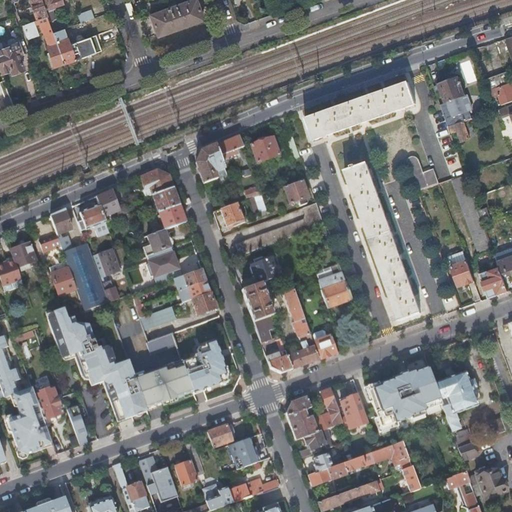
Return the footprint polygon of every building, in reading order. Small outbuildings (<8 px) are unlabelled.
[(27,0),(35,20),(46,16),(40,0),(27,0)] [(40,0),(46,16),(48,21),(54,19),(50,8),(61,4),(60,0),(40,0)] [(202,19),(195,0),(189,0),(175,5),(175,4),(169,6),(169,7),(149,15),(156,35),(202,19)] [(77,13),(81,22),(93,17),(90,9),(77,13)] [(53,67),(63,63),(52,32),(48,21),(46,16),(35,20),(21,24),(26,39),(37,35),(37,33),(42,32),(46,45),(45,46),(53,67)] [(52,32),(63,63),(74,59),(74,60),(80,58),(79,55),(89,51),(90,54),(100,50),(98,43),(100,42),(97,34),(69,44),(62,28),(52,32)] [(0,72),(9,70),(10,72),(22,68),(17,55),(20,53),(16,43),(1,49),(0,46),(0,72)] [(482,60),(477,62),(484,80),(489,78),(482,60)] [(484,80),(488,92),(491,91),(511,84),(506,72),(489,78),(484,80)] [(444,104),(439,106),(445,121),(447,127),(448,128),(453,126),(468,120),(471,119),(469,112),(472,111),(466,96),(464,97),(459,84),(460,84),(460,82),(459,83),(457,78),(437,85),(444,104)] [(5,110),(12,107),(3,80),(0,81),(0,90),(1,92),(1,98),(5,110)] [(511,101),(511,86),(511,83),(511,84),(491,91),(492,93),(495,92),(500,106),(511,101)] [(323,114),(305,120),(313,141),(415,105),(407,84),(397,88),(396,84),(390,87),(391,90),(363,100),(362,97),(356,99),(357,102),(329,112),(328,109),(322,111),(323,114)] [(508,115),(505,107),(497,110),(501,118),(508,115)] [(453,126),(455,132),(459,143),(469,139),(464,125),(469,123),(468,120),(453,126)] [(242,148),(238,137),(214,146),(219,157),(222,156),(224,160),(238,155),(236,151),(242,148)] [(263,141),(257,144),(250,146),(256,164),(278,156),(272,138),(263,141)] [(300,160),(292,139),(285,141),(289,154),(291,154),(294,162),(300,160)] [(219,157),(214,146),(200,152),(195,164),(203,185),(217,180),(214,174),(224,170),(219,157)] [(248,163),(242,148),(236,151),(238,155),(242,165),(248,163)] [(407,165),(412,178),(423,174),(418,161),(417,160),(417,159),(416,159),(415,158),(414,158),(412,158),(411,158),(410,158),(409,159),(408,159),(408,160),(407,161),(407,162),(407,163),(407,164),(407,165)] [(345,172),(399,321),(420,313),(414,295),(417,294),(415,288),(412,289),(399,255),(402,254),(400,248),(397,249),(387,221),(390,220),(387,214),(385,215),(375,188),(377,186),(375,181),(372,182),(366,164),(355,168),(355,165),(350,167),(351,170),(345,172)] [(214,174),(217,180),(226,177),(224,170),(214,174)] [(417,192),(418,192),(438,185),(433,170),(423,174),(412,178),(417,192)] [(152,195),(172,188),(168,176),(157,171),(139,178),(144,190),(149,188),(152,195)] [(465,175),(452,180),(479,254),(492,250),(482,222),(478,212),(473,198),(465,175)] [(284,189),(290,206),(297,203),(299,208),(306,206),(304,200),(308,199),(301,182),(284,189)] [(248,200),(260,196),(257,187),(244,192),(247,201),(248,200)] [(158,213),(179,205),(172,188),(152,195),(158,213)] [(95,197),(98,205),(103,218),(119,212),(111,190),(95,197)] [(262,202),(260,196),(248,200),(253,215),(261,213),(261,211),(258,203),(262,202)] [(237,204),(220,211),(228,230),(244,224),(237,204)] [(239,257),(324,226),(316,204),(303,209),(305,214),(304,221),(235,246),(239,257)] [(86,231),(105,223),(103,218),(98,205),(91,208),(87,209),(79,213),(86,231)] [(167,229),(185,223),(179,205),(158,213),(165,230),(167,229)] [(478,212),(482,222),(490,219),(486,209),(478,212)] [(84,313),(107,304),(105,299),(105,298),(98,280),(98,279),(90,257),(86,244),(71,250),(66,237),(60,240),(58,235),(71,230),(64,211),(49,217),(56,236),(58,240),(60,248),(68,269),(75,289),(84,313)] [(170,237),(167,229),(165,230),(147,237),(150,246),(142,248),(145,257),(146,257),(146,258),(148,262),(147,262),(148,264),(146,265),(150,278),(152,277),(153,279),(154,279),(178,270),(172,253),(170,248),(171,248),(167,238),(170,237)] [(43,254),(60,248),(58,240),(56,236),(38,242),(43,254)] [(29,264),(30,267),(37,265),(29,244),(10,250),(14,262),(0,266),(0,280),(5,294),(24,287),(18,272),(17,268),(29,264)] [(119,272),(111,250),(110,250),(98,255),(90,257),(98,279),(98,280),(119,272)] [(448,260),(451,267),(467,261),(463,252),(450,257),(448,260)] [(249,266),(256,285),(262,283),(282,276),(283,273),(277,255),(274,254),(269,256),(270,258),(263,261),(249,266)] [(511,256),(496,263),(498,268),(502,278),(511,274),(511,256)] [(458,287),(474,282),(467,261),(451,267),(458,287)] [(18,272),(30,267),(29,264),(17,268),(18,272)] [(317,281),(327,309),(350,300),(337,264),(329,267),(332,276),(318,281),(317,281)] [(315,272),(318,281),(332,276),(329,267),(315,272)] [(479,275),(488,299),(507,292),(502,278),(498,268),(479,275)] [(58,296),(75,289),(68,269),(50,275),(58,296)] [(178,270),(154,279),(156,286),(173,280),(181,277),(178,270)] [(206,281),(201,270),(182,277),(181,277),(173,280),(177,292),(206,281)] [(191,301),(210,293),(206,281),(177,292),(181,304),(191,301)] [(281,374),(318,360),(313,346),(311,347),(310,344),(307,345),(305,341),(299,343),(302,350),(295,353),(286,356),(279,335),(273,337),(274,338),(272,340),(270,340),(267,332),(274,329),(270,317),(273,316),(262,283),(256,285),(241,291),(261,347),(276,341),(280,353),(265,358),(269,368),(281,374)] [(294,290),(292,285),(282,289),(284,293),(294,290)] [(295,295),(294,290),(284,293),(294,322),(292,323),(299,342),(310,337),(296,297),(295,295)] [(212,310),(215,309),(210,293),(191,301),(196,316),(208,311),(212,310)] [(136,294),(130,296),(131,298),(135,307),(140,305),(136,294)] [(140,305),(135,307),(139,319),(145,317),(141,305),(140,305)] [(139,319),(144,332),(176,320),(171,308),(145,317),(139,319)] [(118,423),(147,413),(146,410),(134,378),(133,375),(128,363),(115,367),(114,366),(116,365),(111,350),(102,353),(101,351),(100,350),(97,351),(94,343),(95,343),(89,327),(77,325),(74,319),(68,321),(67,319),(65,310),(57,313),(53,314),(55,320),(48,322),(49,325),(62,361),(63,361),(74,357),(75,360),(82,379),(88,377),(89,380),(92,387),(104,383),(118,423)] [(29,457),(53,449),(52,445),(43,421),(34,397),(31,389),(23,393),(19,382),(20,381),(16,370),(15,370),(7,348),(8,348),(4,337),(3,338),(0,329),(0,385),(3,392),(5,399),(13,397),(20,417),(13,419),(12,417),(7,418),(5,423),(8,432),(12,434),(19,452),(19,453),(27,458),(29,457)] [(314,342),(330,336),(328,330),(324,329),(314,333),(312,336),(314,342)] [(13,338),(15,343),(38,335),(36,330),(13,338)] [(176,347),(171,334),(148,343),(146,343),(151,357),(176,347)] [(321,360),(336,354),(330,336),(314,342),(321,360)] [(183,367),(191,389),(199,387),(200,388),(202,389),(220,383),(223,377),(225,377),(222,369),(224,369),(214,342),(198,348),(196,351),(198,355),(194,356),(194,358),(181,363),(183,367)] [(134,378),(146,410),(192,393),(191,389),(183,367),(181,363),(181,361),(144,374),(134,378)] [(434,384),(427,367),(415,371),(414,369),(392,377),(393,379),(380,384),(381,386),(369,391),(382,428),(407,420),(406,418),(419,413),(418,409),(440,401),(434,384)] [(439,382),(434,384),(440,401),(441,405),(451,432),(453,437),(457,448),(461,447),(471,443),(466,429),(461,431),(457,421),(459,420),(458,419),(457,419),(455,414),(477,406),(473,394),(471,389),(476,388),(473,379),(468,381),(464,372),(439,381),(439,382)] [(343,396),(353,392),(349,383),(340,387),(343,396)] [(339,415),(329,388),(320,392),(328,414),(315,419),(320,431),(324,430),(341,423),(340,419),(339,415)] [(34,397),(43,421),(62,414),(60,409),(56,396),(53,389),(48,391),(47,390),(39,392),(40,395),(34,397)] [(56,396),(60,409),(65,407),(63,401),(60,395),(56,396)] [(363,409),(358,396),(356,397),(355,395),(346,398),(346,400),(340,403),(345,417),(349,428),(349,430),(366,424),(361,410),(363,409)] [(310,408),(306,397),(290,402),(285,414),(294,441),(303,438),(317,432),(311,416),(314,415),(312,414),(311,412),(310,408)] [(418,409),(419,413),(441,405),(440,401),(418,409)] [(76,406),(66,410),(79,446),(87,444),(85,436),(86,435),(76,406)] [(345,417),(340,419),(341,423),(344,429),(349,428),(345,417)] [(511,429),(506,417),(494,421),(498,433),(511,429)] [(230,424),(207,432),(212,448),(231,441),(229,435),(234,433),(230,424)] [(324,445),(329,443),(324,430),(320,431),(319,432),(324,445)] [(299,452),(301,458),(331,447),(329,443),(324,445),(319,432),(317,432),(303,438),(306,445),(308,444),(310,448),(299,452)] [(191,438),(183,441),(191,460),(198,481),(206,478),(191,438)] [(395,471),(397,470),(395,466),(400,464),(398,460),(407,457),(402,442),(378,450),(371,453),(369,453),(373,463),(387,458),(387,460),(391,459),(394,467),(393,467),(395,471)] [(457,448),(462,462),(476,457),(471,443),(461,447),(457,448)] [(222,475),(260,461),(257,453),(227,463),(224,455),(222,456),(221,453),(215,455),(222,475)] [(313,465),(316,473),(332,467),(327,453),(313,458),(315,464),(313,465)] [(346,473),(373,463),(369,453),(354,459),(347,462),(342,463),(346,473)] [(347,462),(354,459),(352,453),(345,456),(347,462)] [(152,456),(138,461),(150,495),(157,493),(160,503),(177,496),(167,468),(157,471),(152,456)] [(409,492),(419,489),(407,457),(398,460),(400,464),(402,470),(401,470),(409,492)] [(198,481),(191,460),(174,466),(182,486),(198,481)] [(263,470),(260,461),(222,475),(225,483),(263,470)] [(307,476),(311,487),(343,476),(342,474),(346,473),(342,463),(332,467),(316,473),(307,476)] [(120,464),(112,466),(128,511),(137,511),(149,507),(139,481),(133,484),(134,485),(128,488),(120,464)] [(467,477),(474,497),(482,494),(484,500),(504,493),(503,489),(500,483),(499,479),(496,471),(489,473),(486,474),(485,470),(485,469),(474,473),(475,475),(467,477)] [(467,511),(479,511),(474,497),(467,477),(465,472),(444,480),(448,490),(455,487),(460,501),(463,500),(463,501),(461,505),(460,507),(466,509),(467,511)] [(317,502),(320,511),(382,489),(379,480),(352,489),(317,502)] [(232,503),(249,497),(245,484),(228,490),(232,503)] [(210,511),(232,503),(228,490),(227,487),(217,491),(218,493),(219,496),(212,498),(206,500),(207,505),(210,511)] [(38,511),(37,508),(26,511),(68,511),(64,498),(50,503),(51,507),(38,511)] [(116,511),(112,499),(88,507),(90,511),(116,511)] [(50,503),(37,508),(38,511),(51,507),(50,503)]
